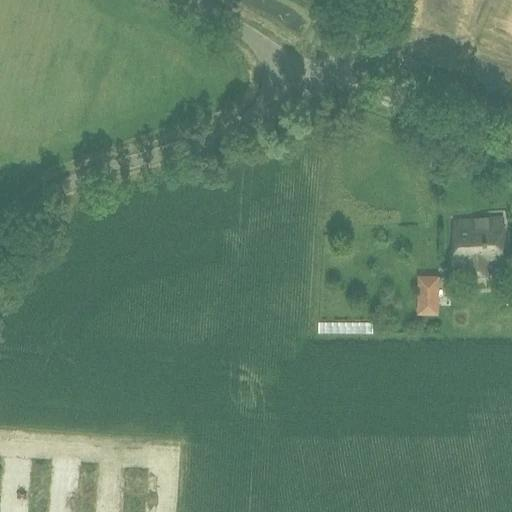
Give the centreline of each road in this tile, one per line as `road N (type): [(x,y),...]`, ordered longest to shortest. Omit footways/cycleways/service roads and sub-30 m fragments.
road 1 (unclassified): [(0,238),(28,209),(77,181),(234,130),(327,80)]
road 2 (track): [(511,146),(327,80)]
road 3 (unclassified): [(327,80),(193,0)]
